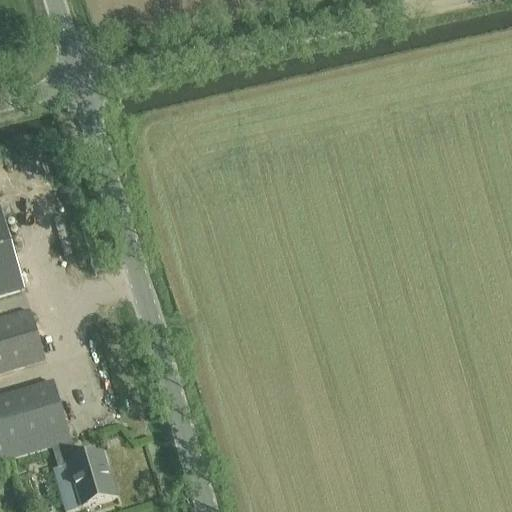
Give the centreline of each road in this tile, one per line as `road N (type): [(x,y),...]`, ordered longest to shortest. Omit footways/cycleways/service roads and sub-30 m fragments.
road 1 (tertiary): [(204,511),(80,82)]
road 2 (unclassified): [(80,82),(455,0)]
